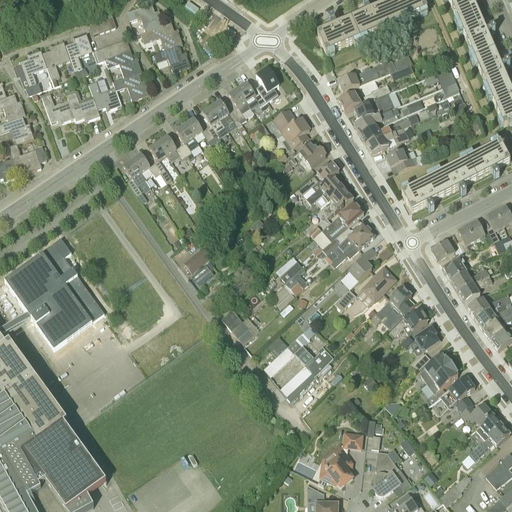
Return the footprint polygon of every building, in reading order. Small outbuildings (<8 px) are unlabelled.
[(386,6),(395,26),(427,12),(421,0),(398,0),(399,1),(386,6)] [(447,0),(459,26),(479,18),(473,5),(480,2),(479,0),(447,0)] [(361,41),(395,26),(386,6),(373,12),(370,4),(362,8),(366,15),(353,21),(361,41)] [(163,29),(159,17),(155,18),(152,8),(126,17),(129,25),(140,21),(145,36),(163,29)] [(474,60),(493,51),(488,38),(495,35),(492,27),(484,31),(479,18),(459,26),(474,60)] [(106,21),(110,32),(116,30),(112,19),(106,21)] [(326,57),(361,41),(353,21),(340,27),(336,19),(329,23),(332,30),(317,37),(326,57)] [(104,35),(110,32),(106,21),(100,23),(104,35)] [(98,37),(104,35),(100,23),(94,25),(98,37)] [(93,39),(98,37),(94,25),(88,27),(93,39)] [(164,54),(179,49),(182,48),(178,36),(175,37),(171,26),(163,29),(145,36),(141,37),(143,46),(160,40),(164,54)] [(93,55),(87,38),(74,42),(75,45),(65,49),(70,63),(74,74),(82,71),(78,60),(93,55)] [(125,56),(130,54),(126,43),(121,45),(125,56)] [(59,80),(55,68),(70,63),(65,49),(64,45),(52,50),(53,53),(42,57),(47,71),(51,82),(59,80)] [(119,58),(125,56),(121,45),(115,47),(119,58)] [(114,60),(119,58),(115,47),(110,49),(114,60)] [(108,62),(114,60),(110,49),(104,51),(108,62)] [(179,49),(164,54),(153,58),(156,67),(168,62),(173,77),(191,71),(186,58),(183,59),(179,49)] [(103,64),(105,63),(108,62),(104,51),(98,53),(103,64)] [(488,94),(508,85),(502,72),(510,69),(506,61),(499,65),(493,51),(474,60),(488,94)] [(97,66),(103,64),(98,53),(93,55),(97,66)] [(37,88),(32,76),(47,71),(42,57),(41,54),(29,58),(30,61),(19,65),(28,91),(37,88)] [(119,67),(124,82),(138,77),(142,76),(137,64),(134,65),(130,54),(125,56),(119,58),(114,60),(108,62),(105,63),(108,71),(119,67)] [(343,97),(352,93),(390,77),(410,68),(413,67),(410,58),(393,65),(389,64),(370,72),(369,70),(362,73),(363,75),(347,82),(338,86),(343,97)] [(410,68),(390,77),(393,84),(413,76),(410,68)] [(442,91),(456,86),(449,71),(436,77),(439,83),(442,91)] [(267,106),(270,104),(278,98),(273,92),(279,88),(267,72),(256,79),(263,90),(259,94),(257,91),(267,106)] [(115,91),(116,94),(127,90),(132,105),(150,99),(145,86),(142,87),(138,77),(124,82),(113,86),(115,91)] [(439,83),(436,77),(425,82),(427,88),(439,83)] [(96,85),(88,88),(93,102),(98,113),(108,110),(109,113),(121,109),(116,94),(115,91),(100,96),(96,85)] [(511,94),(508,85),(488,94),(504,129),(509,127),(510,128),(511,127),(511,94)] [(259,107),(261,109),(266,106),(259,96),(255,99),(246,86),(237,92),(250,111),(251,113),(259,107)] [(456,86),(442,91),(445,98),(458,92),(456,86)] [(353,111),(354,112),(390,96),(387,88),(371,95),(372,96),(358,102),(354,96),(347,100),(338,105),(345,116),(353,111)] [(242,117),(250,111),(237,92),(228,98),(236,111),(232,114),(241,126),(246,123),(242,117)] [(354,115),(359,127),(391,113),(394,111),(389,101),(397,98),(395,94),(390,96),(354,112),(355,115),(354,115)] [(66,99),(68,104),(74,122),(76,125),(86,121),(88,124),(100,120),(98,113),(93,102),(79,107),(75,96),(66,99)] [(0,111),(3,111),(8,125),(23,120),(25,119),(26,119),(21,107),(18,108),(14,97),(6,100),(0,102),(0,111)] [(63,126),(74,122),(68,104),(54,109),(50,98),(42,101),(51,127),(62,123),(63,126)] [(423,110),(420,103),(406,109),(409,116),(423,110)] [(449,109),(447,103),(439,106),(442,112),(449,109)] [(241,126),(232,114),(228,116),(220,104),(211,110),(225,130),(232,125),(238,132),(243,129),(241,126)] [(454,119),(468,113),(464,105),(451,111),(454,119)] [(216,136),(225,130),(211,110),(201,116),(210,129),(206,131),(213,141),(218,138),(216,136)] [(359,139),(375,129),(373,126),(376,126),(394,119),(391,113),(359,127),(353,129),(359,139)] [(273,125),(292,153),(303,146),(299,141),(309,134),(301,122),(297,126),(289,114),(273,125)] [(446,123),(442,116),(436,119),(439,126),(446,123)] [(0,137),(11,133),(16,148),(34,142),(29,129),(26,130),(23,120),(25,119),(23,120),(8,125),(0,128),(0,137)] [(184,128),(193,141),(202,135),(202,134),(194,122),(184,128)] [(359,139),(365,148),(403,132),(409,129),(411,128),(408,122),(379,134),(375,129),(359,139)] [(479,131),(475,123),(468,126),(471,134),(479,131)] [(195,161),(190,154),(199,149),(193,141),(184,128),(175,134),(184,146),(180,149),(187,159),(190,164),(195,161)] [(202,134),(202,135),(208,145),(213,141),(206,131),(202,134)] [(372,158),(389,151),(385,144),(386,144),(388,145),(393,143),(395,147),(409,142),(403,132),(365,148),(372,158)] [(167,159),(175,153),(176,153),(176,152),(167,139),(158,146),(167,159)] [(468,162),(478,181),(491,174),(495,181),(499,179),(497,176),(500,174),(498,171),(510,165),(500,145),(468,162)] [(159,164),(167,159),(158,146),(149,152),(157,164),(159,164)] [(298,157),(310,172),(325,160),(319,152),(318,154),(315,150),(313,152),(309,147),(298,157)] [(8,150),(12,162),(18,176),(28,172),(29,176),(41,171),(40,166),(47,164),(42,151),(20,159),(16,148),(8,150)] [(176,153),(175,153),(179,160),(181,163),(187,159),(180,149),(176,152),(176,153)] [(398,176),(423,165),(420,158),(411,162),(409,156),(405,158),(403,153),(386,161),(390,172),(395,170),(398,176)] [(264,171),(268,176),(287,160),(283,156),(264,171)] [(155,180),(160,177),(153,167),(149,170),(141,157),(132,163),(145,182),(153,177),(155,180)] [(291,169),(297,165),(293,160),(281,170),(286,177),(293,171),(291,169)] [(0,182),(5,181),(6,184),(19,179),(18,176),(12,162),(0,166),(0,182)] [(436,178),(446,198),(458,191),(462,198),(466,196),(464,193),(467,191),(465,188),(478,181),(468,162),(436,178)] [(144,182),(145,182),(132,163),(122,170),(131,183),(127,185),(136,199),(141,195),(137,189),(145,184),(144,182)] [(159,164),(157,164),(153,167),(160,177),(166,186),(171,183),(159,164)] [(303,198),(320,183),(324,187),(325,188),(335,179),(339,176),(332,168),(326,174),(324,172),(298,193),(303,198)] [(263,181),(268,176),(264,171),(259,176),(263,181)] [(446,198),(436,178),(401,196),(411,216),(426,208),(430,215),(434,213),(432,209),(435,208),(433,204),(446,198)] [(329,204),(343,192),(338,186),(339,185),(335,179),(325,188),(324,187),(306,203),(307,204),(310,208),(311,209),(323,197),(329,204)] [(342,208),(345,206),(347,208),(353,203),(343,192),(329,204),(333,208),(321,219),(323,221),(324,219),(327,223),(343,209),(342,208)] [(342,226),(347,232),(363,218),(353,207),(322,234),(321,235),(326,240),(342,226)] [(213,208),(208,212),(213,219),(219,215),(213,208)] [(503,231),(511,226),(511,223),(505,210),(495,215),(503,231)] [(495,235),(503,231),(495,215),(486,220),(492,232),(488,235),(486,231),(493,246),(499,243),(495,235)] [(493,246),(486,231),(487,235),(483,237),(477,225),(467,230),(475,245),(484,240),(487,248),(493,246)] [(255,236),(259,232),(255,226),(250,231),(255,236)] [(323,253),(322,254),(327,259),(331,256),(337,262),(369,233),(363,227),(339,248),(334,242),(323,253)] [(321,235),(322,234),(317,228),(309,236),(314,242),(321,235)] [(275,239),(280,235),(276,230),(269,236),(271,239),(275,239)] [(466,250),(475,245),(467,230),(458,235),(464,247),(459,249),(458,246),(457,246),(464,258),(466,258),(470,256),(466,250)] [(186,241),(194,236),(190,231),(182,236),(186,241)] [(350,262),(367,246),(375,240),(369,233),(337,262),(330,267),(334,271),(347,260),(350,262)] [(28,317),(32,322),(54,353),(104,317),(77,280),(73,275),(64,262),(71,257),(61,243),(52,249),(53,251),(33,265),(32,263),(16,275),(17,276),(5,285),(25,313),(28,317)] [(431,252),(431,254),(441,249),(438,245),(433,247),(431,249),(431,252)] [(460,261),(460,260),(457,261),(447,245),(441,249),(431,254),(439,266),(442,271),(459,261),(460,261)] [(323,253),(320,250),(313,256),(316,259),(322,254),(323,253)] [(357,286),(364,280),(371,273),(366,267),(376,257),(371,252),(356,265),(358,266),(347,276),(348,277),(357,286)] [(212,263),(204,254),(186,269),(194,278),(212,263)] [(445,277),(451,286),(467,276),(462,268),(464,267),(460,261),(459,261),(442,271),(445,277)] [(280,280),(292,269),(287,264),(275,275),(280,280)] [(206,269),(210,274),(213,271),(214,270),(214,269),(210,265),(206,269)] [(280,280),(286,287),(303,271),(297,265),(292,269),(280,280)] [(361,294),(373,306),(395,284),(383,272),(361,294)] [(451,286),(457,296),(473,287),(490,280),(487,272),(478,276),(479,276),(469,281),(467,276),(451,286)] [(284,289),(291,296),(277,309),(281,313),(294,300),(292,297),(293,296),(295,298),(303,291),(302,290),(301,288),(293,280),(286,287),(284,289)] [(464,308),(480,298),(476,292),(492,285),(490,280),(473,287),(457,296),(464,308)] [(394,310),(398,313),(411,300),(402,291),(377,316),(371,323),(377,329),(394,310)] [(342,314),(356,300),(348,293),(334,307),(342,314)] [(476,307),(467,312),(474,322),(489,311),(507,304),(508,306),(508,307),(511,306),(507,298),(486,307),(483,302),(476,307)] [(305,310),(307,304),(300,301),(297,308),(305,310)] [(474,322),(475,323),(482,333),(497,322),(511,315),(511,310),(511,309),(507,311),(505,307),(508,306),(507,304),(489,311),(474,322)] [(285,319),(293,311),(289,307),(281,315),(285,319)] [(366,319),(371,323),(377,316),(373,312),(366,319)] [(408,339),(411,336),(427,326),(421,315),(410,321),(409,319),(402,323),(390,335),(395,340),(403,331),(408,338),(408,339)] [(482,333),(491,344),(507,332),(505,333),(501,327),(502,327),(503,328),(511,323),(511,315),(497,322),(482,333)] [(243,325),(232,334),(238,342),(243,348),(254,339),(249,333),(243,325)] [(362,326),(352,336),(355,338),(364,328),(362,326)] [(511,330),(507,332),(491,344),(498,354),(511,343),(511,330)] [(413,343),(422,356),(438,346),(434,339),(436,338),(431,331),(413,343)] [(303,336),(291,347),(287,351),(294,359),(304,369),(312,377),(308,381),(304,384),(300,388),(296,392),(292,396),(287,400),(291,405),(333,362),(323,351),(313,361),(302,351),(308,345),(308,342),(303,336)] [(401,345),(400,346),(405,350),(412,343),(408,339),(408,338),(401,345)] [(0,511),(90,511),(93,510),(88,500),(106,487),(3,344),(0,340),(0,511)] [(290,362),(294,359),(287,351),(283,354),(290,362)] [(286,366),(290,362),(283,354),(279,358),(286,366)] [(414,368),(419,373),(430,362),(425,357),(414,368)] [(282,370),(286,366),(279,358),(275,362),(282,370)] [(420,377),(427,387),(451,369),(445,361),(444,362),(442,359),(423,373),(424,374),(420,377)] [(278,373),(282,370),(275,362),(271,365),(278,373)] [(274,377),(278,373),(271,365),(267,369),(274,377)] [(270,381),(274,377),(267,369),(263,373),(270,381)] [(308,381),(312,377),(304,369),(300,373),(308,381)] [(427,387),(435,397),(457,380),(456,378),(457,377),(451,369),(427,387)] [(304,384),(308,381),(300,373),(296,377),(304,384)] [(354,380),(349,376),(341,383),(346,388),(354,380)] [(300,388),(304,384),(296,377),(292,381),(300,388)] [(377,388),(372,380),(364,385),(369,393),(377,388)] [(296,392),(300,388),(292,381),(288,384),(296,392)] [(441,400),(450,411),(475,392),(466,381),(441,400)] [(292,396),(296,392),(288,384),(284,388),(292,396)] [(287,400),(292,396),(284,388),(280,392),(287,400)] [(468,400),(457,408),(463,416),(471,410),(474,408),(468,400)] [(394,417),(401,409),(396,404),(389,412),(394,417)] [(472,427),(475,426),(479,431),(492,419),(484,408),(475,415),(471,410),(463,416),(460,419),(465,425),(468,422),(472,427)] [(475,434),(484,444),(485,444),(502,429),(492,419),(479,431),(475,434)] [(404,428),(401,423),(396,426),(400,431),(404,428)] [(382,437),(383,431),(381,431),(381,427),(376,426),(374,436),(382,437)] [(494,447),(496,450),(510,438),(502,429),(485,444),(484,444),(469,458),(474,465),(494,447)] [(340,448),(322,462),(319,481),(320,481),(318,487),(323,490),(326,484),(335,488),(337,487),(340,491),(352,482),(348,475),(351,473),(352,467),(347,460),(348,452),(362,454),(363,438),(344,436),(343,448),(341,450),(340,448)] [(409,459),(415,454),(405,442),(399,447),(409,459)] [(376,475),(377,480),(376,481),(375,481),(375,482),(375,483),(374,483),(374,484),(374,485),(373,486),(373,487),(374,488),(374,489),(374,490),(375,491),(373,493),(377,498),(378,499),(379,500),(380,500),(381,500),(382,500),(383,500),(384,499),(398,489),(402,495),(411,489),(398,471),(397,472),(386,457),(377,456),(375,473),(375,474),(376,475)] [(496,493),(511,479),(511,477),(508,473),(510,471),(508,469),(511,466),(511,459),(509,456),(500,464),(501,465),(485,480),(496,493)] [(284,484),(288,487),(293,481),(289,478),(284,484)] [(454,489),(460,496),(470,483),(466,478),(454,489)] [(315,505),(314,511),(337,511),(337,507),(331,507),(331,503),(324,502),(324,497),(307,488),(307,505),(315,505)] [(445,496),(439,489),(433,495),(439,501),(445,496)] [(462,497),(460,496),(454,489),(450,492),(458,501),(462,497)] [(511,490),(499,502),(500,502),(494,508),(497,511),(504,511),(511,505),(511,490)] [(452,505),(458,501),(450,492),(445,497),(452,505)] [(446,510),(452,505),(445,497),(439,502),(446,510)] [(416,511),(412,505),(408,499),(389,511),(416,511)]
